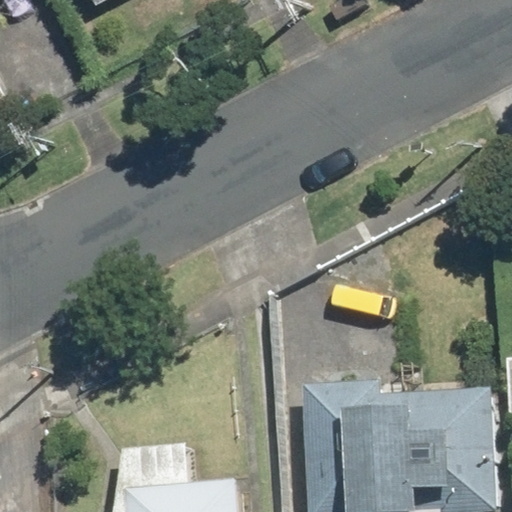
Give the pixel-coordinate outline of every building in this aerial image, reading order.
[(102,0),(107,8),(122,0),(102,0)] [(361,0),(338,0),(328,5),(335,19),(364,4),(361,0)] [(0,67),(0,113),(19,104),(0,67)] [(510,511),(504,389),(394,394),(393,379),(316,383),(322,511),(510,511)] [(253,511),(251,479),(139,489),(140,511),(253,511)]
